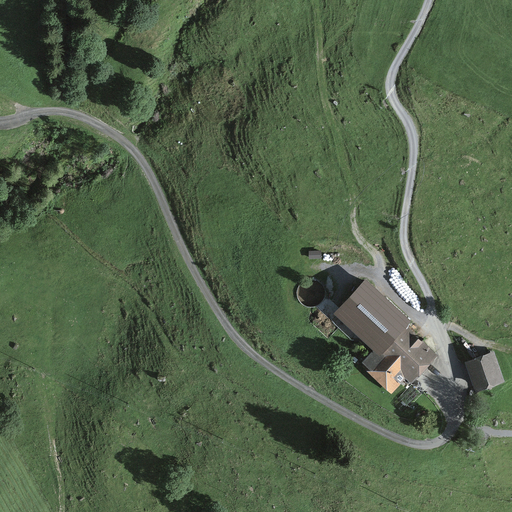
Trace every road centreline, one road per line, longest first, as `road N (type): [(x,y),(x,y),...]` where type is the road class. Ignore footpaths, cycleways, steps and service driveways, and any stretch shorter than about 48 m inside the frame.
road 1 (track): [(440,336),(451,379),(448,433),(428,445),(383,432),(241,344),(210,299),(149,172),(118,137),(71,116),(0,122)]
road 2 (track): [(440,336),(354,226),(315,0)]
road 3 (track): [(429,0),(391,86),(413,139),(405,240),(440,336)]
road 4 (track): [(68,511),(43,371)]
